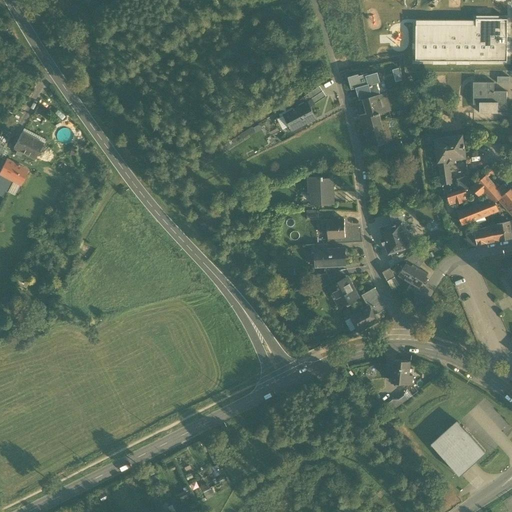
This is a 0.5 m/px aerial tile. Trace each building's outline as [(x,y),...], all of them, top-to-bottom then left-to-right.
[(416,25),(416,61),(507,61),(507,19),(476,19),(476,20),(476,26),(416,25)] [(399,68),(393,70),(396,81),(402,80),(399,68)] [(358,74),(348,77),(351,89),(356,88),(359,100),(363,99),(380,94),(380,93),(377,83),(380,82),(377,72),(367,75),(367,73),(359,76),(358,74)] [(387,91),(384,81),(380,82),(377,83),(380,93),(387,91)] [(497,113),(498,113),(498,111),(507,111),(507,91),(495,91),(494,83),(474,82),(474,83),(474,91),(473,105),(480,105),(480,113),(481,113),(497,113)] [(314,104),(326,96),(319,86),(304,96),(307,101),(311,99),(314,104)] [(380,94),(383,107),(388,105),(385,93),(380,94)] [(385,112),(383,107),(380,94),(363,99),(367,113),(363,114),(366,126),(381,121),(379,113),(385,112)] [(296,102),(300,107),(308,103),(308,102),(307,101),(304,96),(296,102)] [(290,126),(292,130),(315,118),(310,107),(308,103),(300,107),(284,115),(290,126)] [(290,126),(284,115),(277,119),(283,130),(290,126)] [(382,122),(381,121),(366,126),(364,126),(370,147),(387,142),(387,141),(386,142),(381,124),(380,122),(382,122)] [(386,142),(387,141),(392,140),(387,122),(381,124),(386,142)] [(255,131),(253,127),(240,135),(243,139),(255,131)] [(24,128),(21,133),(42,144),(45,139),(24,128)] [(23,153),(34,159),(42,144),(21,133),(13,148),(17,150),(15,154),(21,157),(23,153)] [(456,162),(456,159),(466,158),(465,149),(464,143),(463,134),(435,138),(439,161),(448,160),(448,163),(449,163),(456,162)] [(77,147),(71,146),(69,155),(76,156),(77,147)] [(0,174),(12,181),(19,185),(27,170),(6,160),(0,171),(0,174)] [(439,161),(442,185),(452,183),(449,163),(448,163),(448,160),(439,161)] [(493,170),(499,177),(505,173),(499,166),(493,170)] [(0,195),(4,197),(7,192),(12,181),(0,174),(0,195)] [(457,179),(459,186),(470,182),(469,175),(457,179)] [(485,193),(491,200),(494,203),(494,202),(498,199),(504,195),(503,195),(498,189),(486,175),(476,183),(472,187),(481,196),(485,193)] [(315,192),(316,205),(334,204),(333,179),(323,179),(323,177),(310,178),(310,193),(315,192)] [(12,181),(7,192),(14,195),(19,185),(12,181)] [(502,185),(498,189),(503,195),(508,191),(502,185)] [(508,191),(503,195),(504,195),(498,199),(511,215),(511,189),(511,188),(508,191)] [(447,195),(450,204),(455,203),(455,204),(464,202),(463,200),(467,199),(468,200),(469,199),(465,189),(460,190),(447,195)] [(498,210),(494,202),(494,203),(491,200),(471,208),(459,212),(463,224),(498,210)] [(390,214),(393,225),(401,222),(405,221),(401,210),(390,214)] [(328,232),(328,238),(346,238),(345,219),(322,221),(323,232),(328,232)] [(509,221),(497,224),(499,241),(505,240),(511,239),(511,233),(510,230),(509,221)] [(386,245),(389,253),(409,247),(401,222),(393,225),(381,229),(383,237),(386,245)] [(488,243),(499,241),(497,224),(474,231),(477,245),(488,243)] [(466,233),(469,247),(474,246),(477,245),(474,231),(466,233)] [(315,251),(316,268),(327,267),(327,265),(345,264),(345,249),(327,250),(315,251)] [(389,262),(391,267),(407,258),(404,253),(389,262)] [(407,261),(419,268),(425,261),(418,253),(417,253),(404,260),(407,261)] [(399,275),(420,288),(428,274),(419,268),(407,261),(399,275)] [(383,272),(387,280),(394,276),(390,268),(383,272)] [(311,276),(319,289),(331,282),(326,274),(317,275),(311,276)] [(399,286),(394,276),(387,280),(392,289),(399,286)] [(337,294),(343,305),(359,297),(354,289),(353,290),(347,278),(329,288),(334,296),(337,294)] [(23,283),(18,281),(14,287),(21,291),(23,287),(24,284),(23,283)] [(386,308),(379,296),(375,288),(362,295),(365,300),(366,303),(368,307),(369,306),(374,315),(386,308)] [(357,328),(359,331),(378,321),(374,315),(369,306),(368,307),(351,317),(357,328)] [(357,328),(351,317),(345,321),(351,331),(357,328)] [(393,382),(408,384),(409,375),(410,361),(395,360),(394,365),(394,371),(393,382)] [(435,386),(403,414),(420,433),(452,405),(435,386)] [(404,395),(407,400),(413,396),(408,389),(404,395)] [(399,400),(402,404),(407,400),(404,395),(399,400)] [(384,407),(389,413),(402,404),(399,400),(393,400),(384,407)] [(462,426),(459,422),(432,446),(458,475),(485,451),(468,432),(469,432),(463,425),(462,426)] [(196,486),(201,500),(212,496),(207,482),(196,486)]
